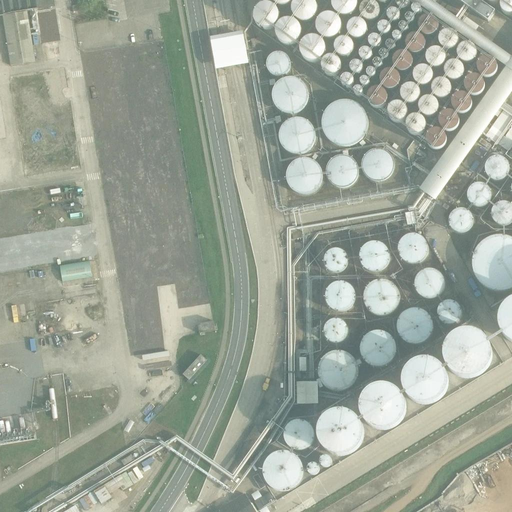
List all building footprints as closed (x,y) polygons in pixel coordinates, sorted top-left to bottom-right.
[(51,0),(0,0),(11,66),(36,62),(28,11),(53,7),(51,0)] [(255,7),(255,12),(258,17),(262,20),(267,21),(272,21),(276,18),(280,14),(281,9),(280,4),(278,0),(257,0),(256,2),(255,7)] [(293,0),(294,5),(296,10),(300,13),(305,14),(310,14),(315,11),(318,7),(319,2),(319,0),(293,0)] [(380,6),(381,2),(380,0),(361,0),(361,2),(361,5),(362,8),(364,11),(367,12),(370,13),(374,12),(377,11),(379,9),(380,6)] [(471,0),(455,0),(453,2),(487,27),(495,17),(471,0)] [(486,7),(489,10),(493,11),(497,10),(500,7),(502,4),(503,0),(502,0),(483,0),(484,2),(486,7)] [(389,6),(389,10),(391,13),(394,14),(397,14),(400,12),(402,9),(402,5),(400,2),(397,1),(393,1),(390,3),(389,6)] [(502,19),(505,22),(509,23),(511,22),(511,4),(507,4),(503,6),(500,10),(500,15),(502,19)] [(318,17),(319,22),(321,27),(325,30),(330,31),(335,31),(340,28),(343,24),(345,19),(344,14),(341,10),(337,6),(332,5),(327,6),(323,8),(320,12),(318,17)] [(407,10),(407,13),(410,15),(413,15),(415,13),(416,10),(415,8),(413,6),(410,6),(408,8),(407,10)] [(439,21),(439,18),(439,14),(437,12),(434,9),(431,8),(428,8),(425,9),(422,11),(420,14),(419,17),(420,20),(421,23),(423,26),(426,27),(429,28),(432,28),(435,26),(438,24),(439,21)] [(368,23),(369,20),(368,16),(366,14),(364,12),(361,10),(357,10),(354,11),(352,13),(350,16),(349,19),(349,22),(350,25),(352,28),(355,29),(358,30),(362,30),(364,28),(367,26),(368,23)] [(277,23),(278,29),(280,33),(284,36),(289,38),(295,37),(299,35),(302,31),(304,26),(303,20),(300,16),(296,13),(291,11),(286,12),(282,15),(279,19),(277,23)] [(379,19),(380,23),(381,26),(385,27),(388,27),(391,25),(393,22),(392,18),(390,15),(387,14),(384,14),(381,16),(379,19)] [(400,19),(401,22),(403,24),(406,24),(408,22),(409,20),(409,17),(406,15),(403,15),(401,17),(400,19)] [(216,23),(218,36),(212,37),(216,65),(227,64),(249,60),(244,31),(236,33),(234,20),(218,23),(216,23)] [(459,34),(460,31),(459,28),(457,25),(455,23),(452,22),(448,22),(445,22),(442,24),(440,27),(440,30),(440,34),(441,37),(443,39),(446,41),(449,41),(452,41),(455,40),(458,37),(459,34)] [(394,29),(395,31),(397,33),(400,33),(402,32),(403,29),(403,26),(400,24),(397,24),(395,26),(394,29)] [(426,38),(426,35),(426,32),(424,29),(421,27),(418,25),(415,25),(412,26),(409,28),(407,31),(406,34),(407,37),(408,40),(410,43),(413,45),(416,45),(419,45),(422,43),(425,41),(426,38)] [(370,33),(370,36),(372,39),(375,41),(379,40),(381,38),(383,35),(383,32),(381,29),(378,27),(374,28),(371,29),(370,33)] [(301,40),(302,45),(304,49),(309,53),(314,54),(319,53),(323,51),(326,47),(328,42),(327,37),(325,32),(321,29),(316,28),(310,28),(306,31),(303,35),(301,40)] [(355,41),(355,38),(354,34),(353,32),(350,29),(347,28),(344,28),(341,29),(338,31),(336,34),(335,37),(335,40),(336,43),(339,46),(341,47),(345,48),(348,48),(351,46),(353,44),(355,41)] [(387,38),(388,41),(391,43),(393,43),(396,41),(397,38),(396,35),(394,34),(391,34),(388,35),(387,38)] [(477,47),(477,44),(477,40),(475,38),(473,35),(469,34),(466,34),(463,35),(460,37),(458,40),(457,43),(458,46),(459,49),(461,52),(464,53),(467,54),(470,54),(473,52),(476,50),(477,47)] [(446,52),(446,48),(446,45),(444,42),(441,40),(438,39),(435,39),(432,40),(429,42),(427,44),(426,48),(427,51),(428,54),(430,56),(433,58),(436,59),(439,58),(442,57),(445,55),(446,52)] [(361,46),(361,49),(363,52),(366,54),(369,53),(372,51),(374,48),(374,45),(372,42),(369,40),(365,40),(362,42),(361,46)] [(381,47),(382,49),(384,51),(387,51),(389,49),(390,47),(390,44),(387,42),(384,42),(382,44),(381,47)] [(413,55),(414,52),(413,49),(411,46),(409,44),(406,43),(403,42),(399,43),(397,45),(395,48),(394,51),(394,54),(395,57),(397,60),(400,62),(403,62),(407,62),(410,60),(412,58),(413,55)] [(342,59),(342,56),(342,53),(340,50),(338,48),(334,47),(331,47),(328,48),(325,50),(323,52),(322,55),(323,59),(324,62),(326,64),(329,66),(332,67),(335,66),(338,65),(341,62),(342,59)] [(498,61),(498,58),(497,54),(496,52),(493,50),(490,48),(487,48),(484,49),(481,51),(479,54),(478,57),(478,60),(480,63),(482,66),(484,67),(488,68),(491,68),(494,66),(496,64),(498,61)] [(289,66),(290,64),(289,61),(289,59),(287,56),(285,54),(283,53),(281,52),(278,51),(276,52),(273,52),(271,54),(269,55),(267,57),(266,60),(265,62),(265,65),(266,68),(267,70),(269,72),(271,74),(273,75),(276,76),(278,76),(281,76),(283,75),(285,73),(287,71),(289,69),(289,66)] [(374,56),(375,58),(378,60),(380,60),(383,59),(384,56),(383,53),(381,51),(378,51),(375,53),(374,56)] [(465,64),(465,61),(464,58),(463,55),(460,53),(457,52),(454,52),(451,53),(448,55),(446,57),(445,60),(445,64),(447,67),(449,69),(452,71),(455,72),(458,71),(461,70),(463,67),(465,64)] [(351,59),(352,63),(354,66),(357,67),(360,67),(363,65),(365,62),(365,58),(363,55),(359,54),(356,54),(353,56),(351,59)] [(433,69),(434,66),(433,63),(431,60),(429,58),(426,56),(422,56),(419,57),(416,59),(415,62),(414,65),(414,68),(415,71),(417,74),(420,76),(423,76),(426,76),(429,74),(432,72),(433,69)] [(368,65),(369,68),(371,69),(374,69),(376,68),(377,65),(377,62),(374,60),(371,60),(369,62),(368,65)] [(401,73),(402,70),(401,67),(399,64),(397,62),(394,61),(390,61),(387,62),(384,64),(382,66),(382,69),(382,73),(383,76),(385,78),(388,80),(391,81),(394,80),(397,79),(400,76),(401,73)] [(118,62),(87,66),(101,167),(111,166),(111,165),(118,164),(117,159),(131,157),(118,62)] [(342,71),(343,75),(345,78),(348,79),(351,79),(354,77),(356,74),(356,71),(354,68),(350,66),(347,66),(344,68),(342,71)] [(485,79),(486,76),(485,73),(483,70),(481,68),(478,66),(474,66),(471,67),(469,69),(467,72),(466,75),(466,78),(467,81),(469,84),(472,86),(475,86),(479,86),(481,84),(484,82),(485,79)] [(361,74),(362,77),(365,78),(367,78),(370,77),(371,74),(370,71),(368,69),(365,69),(362,71),(361,74)] [(452,82),(452,79),(451,76),(450,73),(447,71),(444,70),(441,69),(438,70),(435,72),(433,75),(432,78),(432,81),(434,85),(436,87),(439,89),(442,89),(445,89),(448,88),(450,85),(452,82)] [(307,98),(307,94),(307,91),(306,88),(305,85),(302,82),(300,80),(297,78),(294,77),(290,76),(287,76),(284,77),(281,79),(278,81),(275,83),(274,86),(272,89),(272,92),(272,96),(272,99),(274,102),(275,105),(278,108),(280,110),(284,111),(287,112),(290,112),(294,112),(297,110),(300,109),(302,107),(305,104),(306,101),(307,98)] [(421,88),(422,85),(421,82),(419,79),(417,77),(414,76),(410,76),(407,77),(404,79),(403,81),(402,84),(402,88),(403,91),(405,93),(408,95),(411,96),(415,95),(417,94),(420,91),(421,88)] [(388,91),(389,88),(388,85),(386,82),(384,80),(381,78),(377,78),(374,79),(371,81),(369,84),(369,87),(369,90),(370,93),(372,96),(375,98),(378,98),(381,98),(384,96),(387,94),(388,91)] [(356,83),(356,86),(359,88),(362,88),(364,86),(365,83),(364,81),(362,79),(359,79),(356,80),(356,83)] [(472,97),(472,94),(471,91),(470,88),(467,86),(464,85),(461,85),(458,85),(455,87),(453,90),(452,93),(452,97),(453,100),(456,102),(458,104),(462,104),(465,104),(468,103),(470,100),(472,97)] [(440,100),(440,97),(439,94),(438,91),(435,89),(432,88),(429,88),(425,89),(423,91),(421,93),(420,96),(420,100),(421,103),(423,105),(426,107),(430,108),(433,107),(436,106),(438,103),(440,100)] [(409,106),(409,103),(408,100),(407,97),(404,95),(401,94),(398,94),(395,95),(392,96),(390,99),(389,102),(389,106),(391,109),(393,111),(396,113),(399,113),(402,113),(405,112),(407,109),(409,106)] [(366,126),(366,122),(366,118),(365,114),(363,110),(360,106),(357,104),(353,101),(349,100),(345,99),(340,100),(336,101),(332,102),(329,105),(326,108),(323,112),(322,116),(321,120),(321,124),(322,128),(323,132),(326,136),(329,139),(332,142),(336,144),(340,145),(345,145),(349,144),(353,143),(357,141),(360,138),(363,134),(365,130),(366,126)] [(460,114),(460,110),(460,107),(458,104),(455,102),(452,101),(449,101),(446,102),(443,104),(441,106),(440,110),(440,113),(442,116),(444,118),(447,120),(450,121),(453,120),(456,119),(458,117),(460,114)] [(426,119),(427,115),(426,112),(424,109),(422,107),(419,106),(415,106),(412,107),(409,109),(408,111),(407,114),(407,118),(408,121),(410,123),(413,125),(416,126),(419,125),(422,124),(425,121),(426,119)] [(314,140),(314,136),(314,133),(313,130),(311,127),(309,124),(307,122),(304,120),(300,119),(297,118),(293,118),(290,119),(287,121),(284,123),(282,125),(280,128),(278,131),(278,135),(278,138),(278,141),(280,145),(281,148),(284,150),(287,152),(290,154),(293,154),(297,155),(300,154),(303,153),(306,151),(309,149),(311,146),(313,143),(314,140)] [(447,133),(447,130),(447,127),(445,124),(442,122),(439,121),(436,120),(433,121),(430,123),(428,126),(427,129),(427,132),(429,135),(431,138),(434,140),(437,140),(440,140),(443,138),(445,136),(447,133)] [(394,165),(394,162),(394,159),(393,156),(391,154),(389,151),(387,149),(385,148),(382,147),(379,146),(376,147),(373,147),(370,149),(368,150),(366,153),(364,155),(363,158),(362,161),(362,164),(363,167),(364,170),(366,172),(368,174),(370,176),(373,177),(376,178),(379,178),(382,178),(385,177),(387,175),(389,173),(391,171),(393,168),(394,165)] [(360,173),(360,170),(360,167),(359,164),(357,161),(355,158),(353,156),(350,155),(347,154),(344,153),(340,154),(337,155),(334,156),(332,158),(330,161),(328,164),(327,167),(327,170),(327,173),(328,176),(330,179),(332,182),(334,184),(337,185),(340,186),(344,187),(347,186),(350,185),(353,184),(355,182),(357,179),(359,176),(360,173)] [(468,168),(475,158),(469,154),(462,164),(468,168)] [(509,170),(509,168),(509,165),(508,163),(506,160),(504,158),(502,157),(499,156),(497,156),(494,157),(492,158),(490,159),(488,161),(487,164),(486,166),(486,169),(487,172),(488,174),(490,176),(492,178),(494,179),(497,179),(500,179),(502,178),(504,177),(506,175),(508,173),(509,170)] [(322,179),(322,175),(322,172),(321,169),(319,165),(317,163),(314,160),(311,159),(308,157),(304,157),(301,157),(297,158),(294,159),(291,161),(289,164),(287,167),(286,170),(285,174),(285,177),(286,181),(287,184),(289,187),(291,190),(294,192),(297,193),(301,194),(304,194),(308,194),(311,192),(314,191),(317,188),(319,186),(321,182),(322,179)] [(491,196),(492,193),(491,191),(490,188),(489,186),(487,184),(485,183),(483,182),(480,181),(477,181),(475,182),(472,183),(470,185),(469,187),(468,189),(467,192),(467,195),(468,197),(469,200),(470,202),(472,203),(475,205),(477,205),(480,206),(483,205),(485,204),(487,203),(489,201),(490,198),(491,196)] [(511,203),(509,201),(507,200),(505,200),(502,200),(499,200),(497,201),(495,203),(493,205),(492,207),(491,209),(491,212),(491,215),(492,217),(493,219),(495,221),(497,223),(499,224),(502,224),(505,224),(507,224),(509,223),(511,221),(511,220),(511,203)] [(474,224),(474,221),(474,219),(473,216),(472,214),(470,212),(468,210),(466,209),(463,209),(461,208),(458,209),(456,210),(454,211),(452,213),(450,215),(449,217),(449,220),(449,222),(449,225),(450,227),(452,229),(454,231),(456,232),(458,233),(461,234),(463,234),(466,233),(468,232),(470,230),(472,228),(473,226),(474,224)] [(302,231),(292,233),(294,240),(303,238),(302,231)] [(427,251),(428,248),(427,245),(427,242),(425,240),(423,237),(421,236),(419,234),(416,233),(413,233),(410,233),(408,234),(405,235),(403,236),(401,238),(399,241),(398,243),(397,246),(397,249),(398,252),(399,255),(401,257),(403,259),(405,261),(407,262),(410,263),(413,263),(416,262),(419,262),(421,260),(423,258),(425,256),(426,253),(427,251)] [(511,236),(508,235),(504,234),(499,234),(494,234),(489,236),(485,238),(481,241),(478,245),(475,249),(473,254),(473,259),(473,264),(474,269),(475,273),(478,277),(481,281),(485,284),(489,286),(494,288),(499,289),(504,288),(509,287),(511,285),(511,236)] [(152,287),(146,237),(115,240),(120,291),(152,287)] [(390,259),(390,256),(390,253),(389,250),(387,247),(386,245),(383,243),(381,242),(378,241),(375,240),(372,240),(369,241),(367,242),(364,244),(362,246),(360,249),(359,251),(359,254),(359,257),(359,260),(360,263),(362,265),(364,268),(366,269),(369,271),(372,271),(375,271),(378,271),(381,270),(383,269),(386,267),(387,264),(389,262),(390,259)] [(347,262),(347,259),(347,256),(346,253),(344,251),(342,249),(340,248),(337,247),(334,247),(332,247),(329,248),(327,250),(325,252),(324,255),(323,257),(323,260),(324,263),(325,265),(327,267),(329,269),(332,270),(334,271),(337,271),(340,270),(342,268),(344,266),(346,264),(347,262)] [(90,261),(60,266),(62,282),(92,277),(90,261)] [(444,284),(443,281),(443,278),(441,275),(440,274),(438,272),(435,271),(432,270),(430,269),(427,270),(425,270),(422,272),(420,273),(418,275),(417,277),(416,280),(415,283),(415,286),(416,289),(417,291),(419,293),(421,295),(423,296),(426,297),(428,298),(432,298),(434,297),(437,296),(439,294),(441,293),(442,290),(443,287),(444,284)] [(399,301),(399,298),(399,294),(398,291),(396,288),(394,285),(391,283),(388,281),(385,280),(382,279),(378,280),(375,280),(372,282),(369,284),(366,286),(365,289),(363,292),(363,296),(363,299),(363,303),(365,306),(366,309),(369,311),(372,313),(375,315),(378,316),(382,316),(385,315),(388,314),(391,312),(394,310),(396,307),(398,304),(399,301)] [(355,300),(355,297),(355,294),(354,291),(353,289),(351,287),(349,285),(346,284),(344,283),(341,282),(338,282),(336,283),(333,284),(331,286),(329,288),(327,290),(326,293),(326,295),(326,298),(326,301),(327,304),(329,306),(331,308),(333,310),(336,311),(338,311),(341,311),(344,311),(347,310),(349,309),(351,307),(353,305),(354,302),(355,300)] [(462,313),(462,310),(461,308),(460,306),(459,304),(455,302),(451,301),(447,302),(443,304),(441,305),(440,308),(439,310),(439,313),(439,317),(440,319),(442,321),(445,323),(447,324),(450,325),(452,325),(455,324),(458,322),(460,320),(461,318),(462,315),(462,313)] [(511,338),(511,303),(508,307),(505,312),(503,319),(503,326),(506,332),(510,338),(511,338)] [(432,329),(432,326),(432,323),(431,320),(429,317),(427,314),(425,312),(422,310),(419,309),(416,309),(412,309),(409,310),(406,311),(403,313),(401,315),(399,318),(398,321),(397,324),(397,327),(398,331),(399,334),(401,336),(403,339),(406,341),(409,342),(412,343),(415,343),(419,343),(422,342),(425,340),(427,338),(429,335),(431,332),(432,329)] [(131,331),(161,328),(159,313),(129,317),(131,331)] [(347,335),(347,332),(347,329),(346,327),(344,325),(342,323),(340,322),(337,321),(335,321),(332,322),(330,323),(328,325),(326,327),(325,329),(325,332),(325,335),(326,337),(328,339),(330,341),(332,342),(335,343),(337,343),(340,342),(342,341),(344,339),(346,337),(347,335)] [(198,324),(199,334),(215,331),(213,322),(198,324)] [(395,352),(395,349),(395,345),(394,342),(393,339),(390,336),(388,334),(385,332),(382,331),(378,331),(375,331),(371,332),(368,333),(366,335),(363,338),(361,340),(360,344),(359,347),(359,350),(360,354),(361,357),(363,360),(365,362),(368,364),(371,366),(375,366),(378,367),(382,366),(385,365),(388,363),(390,361),(392,358),(394,355),(395,352)] [(461,376),(467,377),(474,377),(481,374),(486,370),(490,364),(491,358),(491,351),(488,344),(484,339),(478,335),(471,334),(464,334),(458,337),(453,341),(449,347),(448,354),(448,360),(451,367),(455,372),(461,376)] [(359,376),(359,372),(359,368),(358,365),(356,361),(354,358),(351,355),(347,354),(344,352),(340,352),(336,352),(332,353),(329,354),(326,357),(323,359),(321,363),(319,366),(319,370),(319,374),(319,378),(321,382),(323,385),(325,388),(329,390),(332,391),(336,392),(340,393),(344,392),(347,391),(351,389),(354,386),(356,383),(358,380),(359,376)] [(189,380),(207,361),(201,356),(183,375),(189,380)] [(419,402),(426,403),(432,403),(439,400),(444,396),(448,390),(449,384),(449,377),(446,370),(442,365),(436,362),(429,360),(423,360),(416,363),(411,367),(407,373),(406,380),(406,387),(409,393),(413,398),(419,402)] [(318,382),(297,382),(297,404),(318,404),(318,382)] [(376,426),(383,428),(389,427),(396,425),(401,420),(405,415),(406,408),(406,401),(403,395),(399,389),(393,386),(386,384),(380,385),(373,387),(368,392),(364,397),(363,404),(363,411),(366,417),(370,422),(376,426)] [(333,452),(339,454),(346,454),(352,451),(358,447),(361,441),(363,434),(363,427),(360,421),(356,416),(350,412),(343,411),(336,411),(330,414),(325,418),(321,424),(319,430),(320,437),(322,444),(327,449),(333,452)] [(312,435),(312,432),(312,429),(311,427),(310,425),(308,423),(306,421),(304,420),(301,420),(298,420),(296,421),(294,422),(292,424),(290,426),(289,428),(288,431),(288,433),(289,436),(290,438),(292,440),(293,442),(296,443),(298,444),(301,444),(303,443),(306,443),(308,441),(310,439),(311,437),(312,435)] [(270,490),(276,491),(283,491),(290,488),(295,484),(298,478),(300,471),(300,465),(297,458),(293,453),(287,449),(280,448),(273,448),(267,451),(262,455),(258,461),(256,468),(257,474),(260,481),(264,486),(270,490)] [(269,493),(254,503),(259,510),(274,501),(269,493)] [(216,511),(255,511),(245,495),(216,511)]
